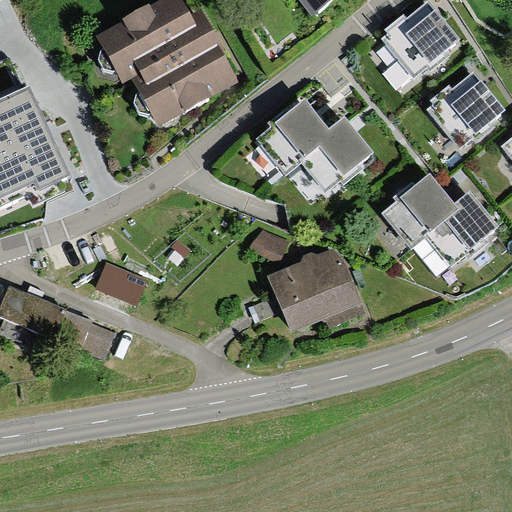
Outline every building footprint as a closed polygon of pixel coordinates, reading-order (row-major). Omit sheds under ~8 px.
[(178,0),(170,0),(95,42),(120,87),(131,81),(159,131),(240,86),(202,17),(191,22),(178,0)] [(296,0),(313,22),(342,0),(296,0)] [(461,47),(428,8),(408,24),(405,20),(385,37),(388,40),(382,45),(415,84),(427,74),(430,77),(450,60),(448,57),(461,47)] [(0,205),(34,190),(37,198),(73,182),(50,131),(31,90),(24,93),(9,61),(0,65),(0,205)] [(507,118),(474,78),(453,95),(449,91),(431,106),(434,110),(428,116),(460,155),(473,145),(476,149),(497,132),(494,129),(507,118)] [(272,133),(257,145),(286,181),(303,168),(327,198),(340,187),(344,192),(365,175),(361,171),(375,160),(344,123),(330,134),(305,105),(292,116),(289,111),(268,128),(272,133)] [(511,145),(503,153),(511,164),(511,145)] [(398,207),(384,219),(412,254),(426,243),(449,272),(468,258),(471,261),(487,248),(484,244),(498,233),(470,198),(453,212),(430,183),(417,193),(413,188),(394,203),(398,207)] [(264,231),(248,251),(280,265),(290,243),(264,231)] [(300,267),(269,281),(295,338),(326,323),(330,332),(367,315),(346,269),(334,253),(318,260),(311,256),(304,259),(300,267)] [(107,267),(96,293),(136,309),(146,283),(107,267)] [(118,335),(10,291),(0,317),(0,320),(107,364),(118,335)]
